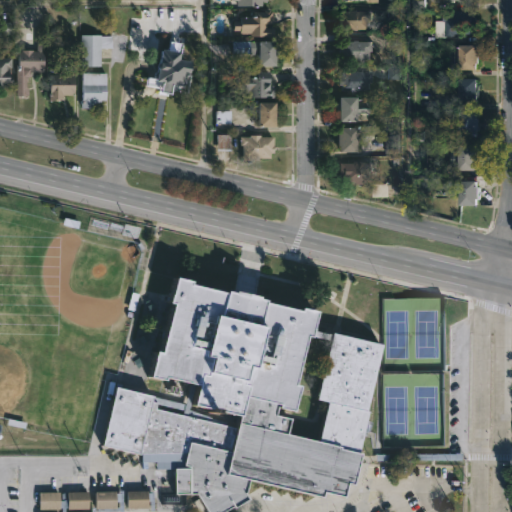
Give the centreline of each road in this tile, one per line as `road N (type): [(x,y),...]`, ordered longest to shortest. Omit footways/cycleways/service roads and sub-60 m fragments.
road 1 (secondary): [(0,166),(511,290)]
road 2 (secondary): [(511,253),(0,129)]
road 3 (tertiary): [(501,251),(482,284),(478,511)]
road 4 (tertiary): [(501,511),(501,251)]
road 5 (residential): [(288,238),(306,161),(307,0)]
